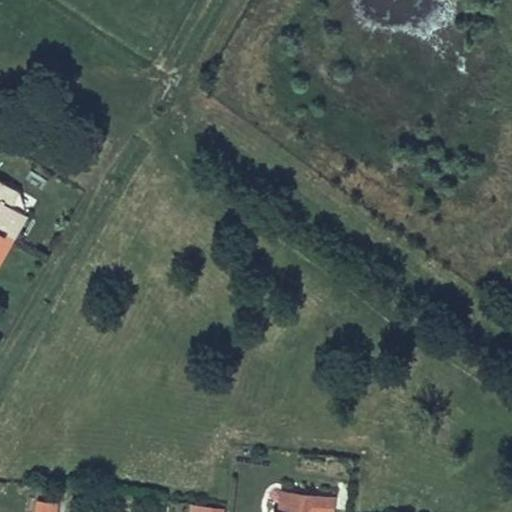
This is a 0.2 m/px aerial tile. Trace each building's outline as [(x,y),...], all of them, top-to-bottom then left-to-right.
[(0,196),(7,200),(15,185),(0,176),(0,196)] [(11,234),(24,211),(7,200),(0,196),(0,231),(2,229),(11,234)] [(2,229),(0,231),(0,253),(11,234),(2,229)] [(319,511),(330,511),(332,492),(280,488),(278,510),(271,509),(270,511),(319,511)] [(56,511),(58,499),(35,496),(33,511),(56,511)] [(223,511),(224,503),(189,500),(187,511),(223,511)]
